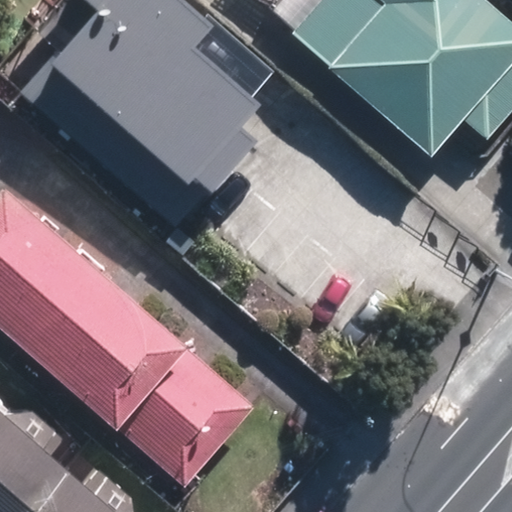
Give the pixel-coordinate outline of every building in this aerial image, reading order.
[(213,51),(153,0),(83,0),(77,7),(110,36),(65,89),(200,205),(262,134),(193,74),(213,51)] [(511,91),(511,27),(480,0),(336,0),(295,46),(405,142),(418,127),(438,145),(458,122),(473,135),(511,91)] [(178,480),(246,403),(177,342),(181,340),(0,181),(0,329),(107,424),(109,420),(178,480)] [(0,511),(9,511),(55,460),(0,411),(0,511)] [(114,511),(55,460),(9,511),(114,511)]
